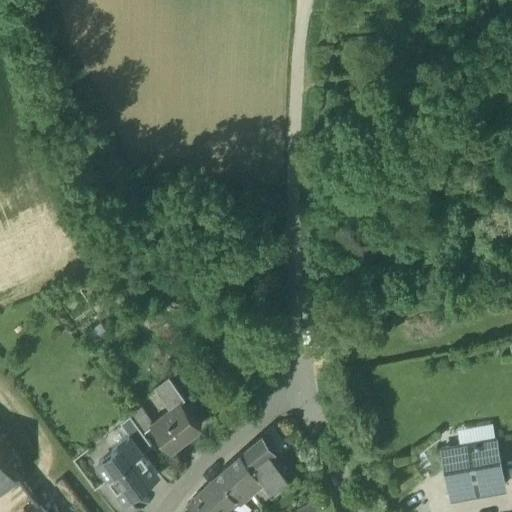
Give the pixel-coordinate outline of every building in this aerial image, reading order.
[(156,384),(171,402),(186,391),(171,373),(156,384)] [(171,402),(152,417),(156,422),(174,444),(203,421),(182,394),(171,402)] [(145,431),(156,422),(152,417),(138,398),(127,407),(131,413),(145,431)] [(122,420),(132,434),(145,450),(154,442),(145,431),(131,413),(122,420)] [(274,429),(263,436),(278,454),(287,446),(274,429)] [(498,429),(442,439),(451,492),(508,481),(498,429)] [(132,434),(100,459),(127,494),(159,468),(145,450),(132,434)] [(287,480),(266,456),(274,450),(263,436),(242,454),(258,474),(261,478),(273,492),(287,480)] [(0,442),(0,479),(17,468),(0,442)] [(258,474),(242,454),(217,474),(235,493),(258,474)] [(94,511),(63,473),(37,494),(39,497),(21,511),(94,511)] [(235,493),(217,474),(189,501),(197,509),(201,511),(236,511),(233,508),(241,499),(235,493)] [(273,492),(261,478),(254,484),(263,500),(273,492)] [(289,483),(282,489),(285,495),(293,488),(289,483)] [(336,511),(331,501),(307,511),(336,511)]
